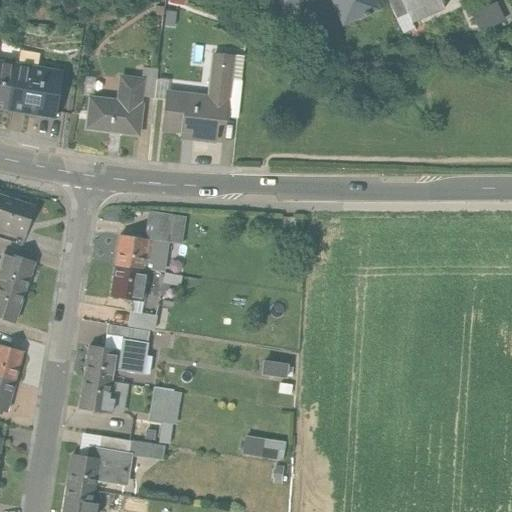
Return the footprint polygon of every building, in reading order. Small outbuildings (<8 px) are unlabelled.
[(277,0),(282,10),(303,0),(331,0),(342,24),(376,9),(372,0),(277,0)] [(399,0),(385,0),(402,38),(414,33),(410,24),(399,0)] [(399,0),(410,24),(440,11),(436,2),(441,0),(399,0)] [(502,18),(495,1),(477,8),(479,14),(472,17),(477,28),(502,18)] [(163,102),(160,132),(179,134),(178,140),(213,144),(216,125),(224,126),(224,119),(229,80),(232,54),(212,52),(207,97),(164,92),(163,102)] [(0,110),(9,111),(15,64),(0,62),(0,110)] [(9,111),(55,118),(62,70),(15,64),(9,111)] [(142,79),(140,97),(154,98),(155,82),(157,68),(144,66),(142,79)] [(89,99),(85,132),(135,138),(140,97),(142,79),(119,76),(116,102),(89,99)] [(240,82),(229,80),(224,119),(236,120),(240,82)] [(165,84),(155,82),(154,98),(153,101),(163,102),(164,92),(165,84)] [(0,193),(0,228),(24,236),(33,204),(0,193)] [(147,211),(142,240),(148,241),(166,244),(179,246),(183,217),(147,211)] [(118,237),(113,266),(144,270),(148,241),(142,240),(118,237)] [(166,244),(148,241),(144,270),(162,273),(166,244)] [(0,266),(4,268),(0,281),(0,285),(22,293),(32,264),(0,253),(0,266)] [(139,300),(144,270),(113,266),(109,296),(139,300)] [(164,273),(162,283),(179,285),(180,275),(164,273)] [(0,317),(12,322),(22,293),(0,285),(0,317)] [(129,313),(126,328),(148,331),(151,332),(152,329),(165,331),(168,310),(154,308),(153,317),(129,313)] [(146,344),(148,331),(126,328),(107,325),(105,338),(146,344)] [(141,375),(146,344),(105,338),(103,350),(114,351),(111,371),(141,375)] [(0,378),(12,382),(20,352),(0,346),(0,378)] [(109,384),(111,371),(114,351),(103,350),(87,347),(82,380),(109,384)] [(263,358),(260,372),(290,377),(292,367),(286,366),(287,362),(263,358)] [(0,410),(4,412),(12,382),(0,378),(0,410)] [(125,387),(109,384),(82,380),(78,408),(121,415),(125,387)] [(291,384),(281,383),(280,391),(289,393),(291,384)] [(180,392),(152,388),(147,420),(161,422),(172,424),(175,424),(180,392)] [(158,442),(168,444),(172,424),(161,422),(158,442)] [(154,430),(145,429),(143,438),(153,440),(154,430)] [(87,445),(98,447),(100,436),(81,433),(78,453),(86,455),(87,445)] [(163,446),(100,436),(98,447),(129,452),(161,458),(163,446)] [(284,443),(244,436),(242,448),(257,450),(256,457),(281,462),(284,443)] [(87,445),(86,455),(97,457),(93,480),(123,485),(129,452),(98,447),(87,445)] [(71,452),(66,486),(91,490),(93,480),(97,457),(86,455),(78,453),(71,452)] [(90,500),(91,490),(66,486),(61,511),(93,511),(96,501),(90,500)]
